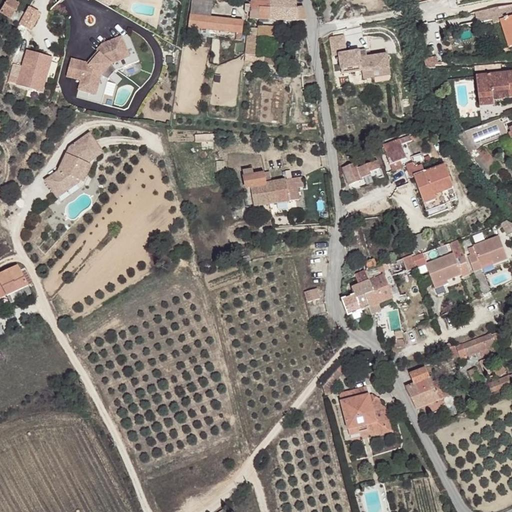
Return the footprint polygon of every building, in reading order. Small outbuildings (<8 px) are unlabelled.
[(191,0),(190,16),(211,18),(212,0),(191,0)] [(297,21),(306,20),(303,7),(297,8),(296,0),(250,0),(250,5),(250,12),(250,18),(297,21)] [(494,23),(500,21),(508,47),(511,46),(511,7),(511,5),(490,9),(494,23)] [(19,24),(29,30),(39,14),(28,8),(25,14),(19,24)] [(10,19),(19,24),(25,14),(16,9),(10,19)] [(493,19),(490,9),(475,12),(477,23),(493,19)] [(241,41),(244,22),(211,18),(190,16),(188,34),(209,36),(210,30),(236,33),(236,40),(241,41)] [(251,37),(248,37),(246,53),(255,55),(258,36),(274,37),(274,28),(258,27),(257,29),(251,29),(251,37)] [(346,53),(344,36),(330,38),(332,55),(339,54),(346,53)] [(97,51),(98,51),(100,53),(89,66),(87,63),(80,62),(75,79),(81,81),(78,90),(96,95),(101,76),(112,64),(116,71),(139,61),(137,54),(130,57),(121,37),(102,45),(97,51)] [(389,70),(387,54),(367,57),(366,50),(346,53),(339,54),(339,55),(336,59),(340,63),(342,74),(362,71),(362,74),(373,72),(373,69),(378,68),(379,71),(389,70)] [(44,72),(48,58),(27,51),(17,84),(41,92),(47,73),(44,72)] [(87,63),(89,66),(100,53),(98,51),(87,63)] [(277,57),(266,56),(264,64),(276,66),(277,57)] [(437,57),(424,59),(426,69),(435,69),(435,65),(438,65),(437,57)] [(67,77),(75,79),(80,62),(72,59),(67,77)] [(112,64),(101,76),(108,79),(116,71),(112,64)] [(390,75),(389,70),(379,71),(378,68),(373,69),(373,72),(362,74),(363,79),(390,75)] [(511,72),(476,76),(479,98),(493,97),(494,99),(511,97),(511,72)] [(493,97),(479,98),(480,107),(494,105),(494,99),(493,97)] [(477,151),(464,131),(458,135),(472,155),(489,176),(494,172),(477,151)] [(45,181),(53,191),(62,185),(65,189),(77,180),(81,182),(89,164),(84,162),(88,154),(93,156),(101,150),(89,134),(70,148),(62,163),(65,164),(61,172),(59,171),(58,171),(45,181)] [(383,145),(389,164),(400,161),(406,158),(401,144),(412,140),(410,136),(383,145)] [(482,147),(477,151),(494,172),(499,168),(482,147)] [(89,164),(81,182),(83,183),(95,158),(103,152),(101,150),(93,156),(88,154),(84,162),(89,164)] [(342,168),(349,185),(361,181),(360,178),(370,175),(369,172),(379,169),(376,161),(357,168),(355,163),(342,168)] [(400,161),(389,164),(392,171),(402,167),(400,161)] [(435,195),(453,189),(445,165),(424,172),(421,165),(414,167),(413,163),(406,165),(411,178),(415,177),(424,203),(436,199),(435,195)] [(269,172),(254,175),(253,169),(243,171),(246,189),(247,189),(248,193),(245,194),(247,207),(300,199),(298,188),(304,187),(302,177),(270,182),(269,172)] [(381,176),(379,169),(369,172),(370,175),(372,179),(381,176)] [(62,185),(53,191),(57,198),(81,182),(77,180),(65,189),(62,185)] [(507,221),(500,223),(508,235),(511,232),(511,223),(511,224),(507,221)] [(414,251),(428,247),(423,233),(409,238),(414,251)] [(482,269),(481,266),(491,262),(492,265),(507,259),(499,236),(473,246),(473,247),(468,249),(470,255),(468,256),(474,272),(482,269)] [(471,274),(458,240),(449,243),(453,253),(426,263),(423,253),(411,257),(416,268),(418,273),(427,269),(434,288),(448,283),(447,280),(461,275),(462,277),(471,274)] [(365,295),(370,307),(373,313),(381,310),(379,304),(393,298),(384,275),(381,276),(380,273),(390,269),(393,276),(416,268),(411,257),(411,255),(394,262),(388,264),(379,265),(368,270),(365,271),(373,292),(365,295)] [(365,263),(368,270),(379,265),(376,258),(365,263)] [(32,283),(24,268),(19,270),(16,265),(0,272),(0,283),(6,294),(6,295),(10,303),(31,293),(27,286),(32,283)] [(354,294),(360,311),(361,310),(370,307),(365,295),(373,292),(365,271),(356,275),(360,284),(352,288),(354,294)] [(317,289),(305,292),(308,302),(319,299),(317,289)] [(354,294),(342,299),(348,316),(348,315),(352,321),(355,319),(363,316),(361,310),(360,311),(354,294)] [(492,334),(491,334),(456,347),(461,360),(467,358),(466,356),(486,350),(486,349),(496,345),(494,341),(498,339),(496,333),(493,335),(492,334)] [(404,334),(394,338),(395,347),(404,347),(404,334)] [(342,363),(333,373),(339,378),(347,368),(342,363)] [(502,365),(493,368),(497,377),(505,373),(502,365)] [(405,388),(416,409),(449,395),(442,378),(432,382),(426,368),(410,374),(414,384),(405,388)] [(475,369),(468,372),(473,382),(478,379),(476,374),(478,374),(475,369)] [(339,378),(333,373),(323,385),(325,395),(332,394),(330,387),(339,378)] [(511,380),(509,376),(488,384),(491,391),(511,383),(511,380)] [(339,394),(341,401),(368,394),(366,387),(339,394)] [(368,394),(341,401),(348,429),(376,422),(378,430),(386,428),(384,422),(388,417),(385,408),(380,405),(378,398),(372,395),(369,396),(368,394)] [(376,422),(348,429),(350,436),(368,431),(376,436),(392,432),(388,417),(384,422),(386,428),(378,430),(376,422)]
